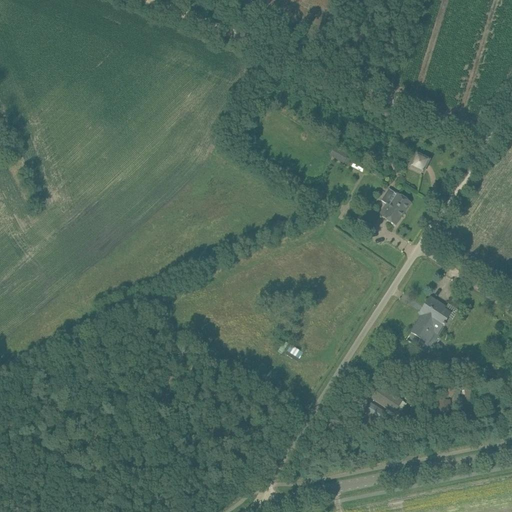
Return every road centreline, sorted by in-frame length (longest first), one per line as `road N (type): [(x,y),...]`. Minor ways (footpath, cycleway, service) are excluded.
road 1 (track): [(487,142),(136,0)]
road 2 (unclassified): [(264,507),(264,486),(422,240)]
road 3 (unclassified): [(264,507),(511,451)]
